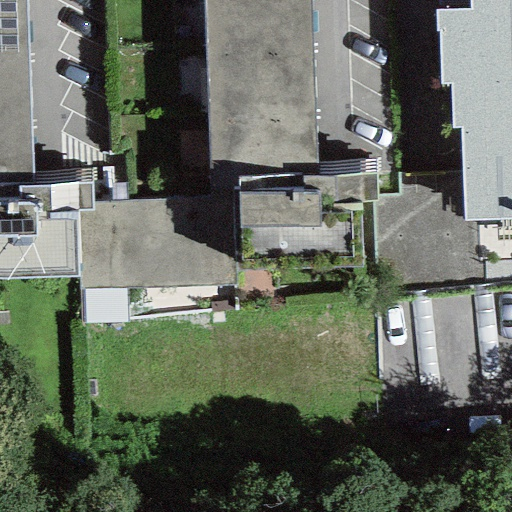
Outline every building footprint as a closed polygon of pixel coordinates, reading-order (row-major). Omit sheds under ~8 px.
[(0,0),(0,279),(77,277),(75,210),(92,210),(92,203),(92,185),(33,187),(25,0),(0,0)] [(308,0),(202,0),(209,198),(232,197),(231,194),(237,194),(239,229),(320,227),(319,208),(371,204),(376,204),(376,196),(375,173),(318,176),(308,0)] [(462,172),(464,221),(475,221),(511,219),(511,0),(469,0),(469,10),(435,11),(435,32),(439,32),(440,85),(450,84),(452,128),(460,128),(462,172)] [(378,299),(484,286),(484,263),(479,264),(475,221),(464,221),(462,172),(398,175),(399,195),(376,196),(376,204),(371,204),(378,299)] [(126,288),(236,284),(232,197),(209,198),(92,203),(92,210),(75,210),(77,277),(79,290),(126,288)] [(80,324),(127,323),(126,288),(79,290),(80,324)]
